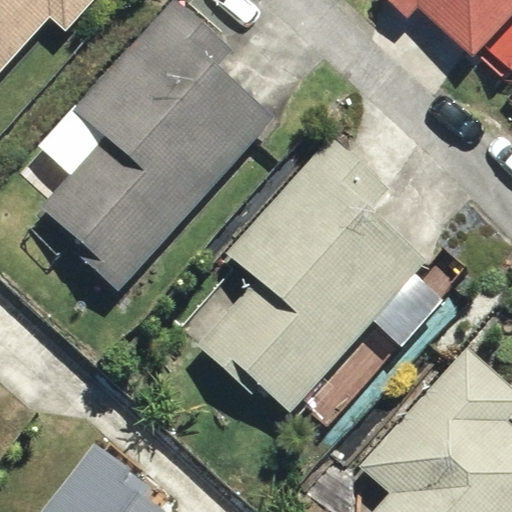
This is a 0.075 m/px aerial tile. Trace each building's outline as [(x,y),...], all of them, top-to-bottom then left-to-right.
[(0,0),(0,64),(44,15),(61,30),(87,0),(0,0)] [(40,207),(123,280),(271,115),(215,65),(229,49),(175,0),(171,0),(72,109),(103,136),(40,207)] [(511,0),(407,0),(471,56),(511,8),(511,0)] [(196,343),(275,418),(424,258),(369,205),(386,188),(330,135),(223,252),(255,279),(196,343)] [(511,511),(511,427),(504,421),(511,412),(511,389),(466,348),(357,467),(385,491),(367,511),(511,511)]
